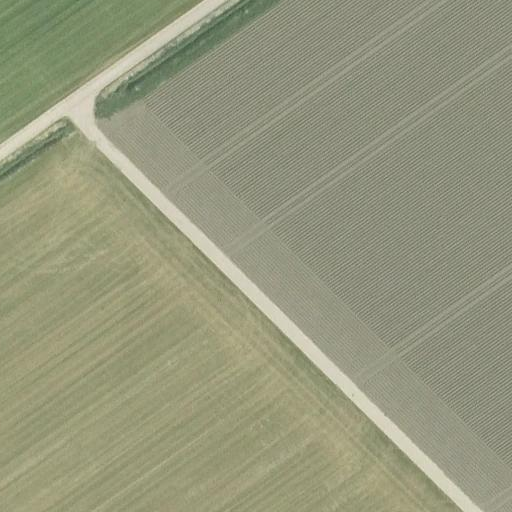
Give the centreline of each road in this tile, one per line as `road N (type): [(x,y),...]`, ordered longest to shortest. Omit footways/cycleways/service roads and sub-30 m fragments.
road 1 (track): [(473,511),(73,109)]
road 2 (track): [(223,0),(0,157)]
